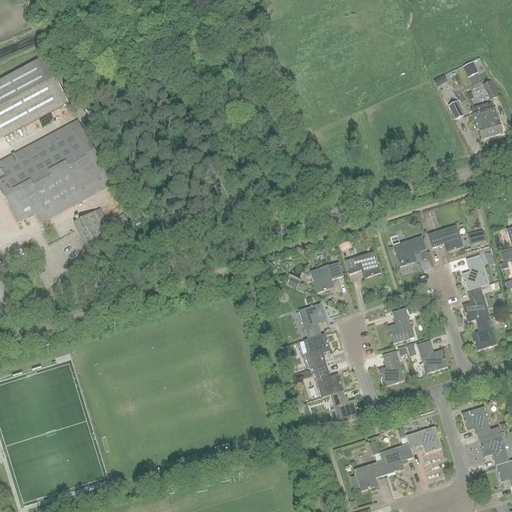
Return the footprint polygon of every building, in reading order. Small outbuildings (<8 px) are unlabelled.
[(0,141),(69,105),(44,59),(0,83),(0,141)] [(464,67),(470,79),(472,78),(475,86),(483,82),(473,62),(464,67)] [(444,77),(435,81),(437,86),(446,82),(444,77)] [(498,98),(490,82),(482,86),(490,102),(498,98)] [(464,117),(457,103),(448,107),(455,122),(464,117)] [(483,112),(490,137),(502,134),(493,104),(491,104),(489,104),(487,105),(487,104),(479,106),(481,113),(483,112)] [(481,140),(490,137),(483,112),(481,113),(479,106),(472,109),(470,111),(472,115),(471,116),(475,129),(477,128),(481,140)] [(41,225),(111,187),(77,123),(0,164),(0,190),(18,224),(36,215),(41,225)] [(93,260),(114,249),(95,214),(74,225),(93,260)] [(114,235),(130,226),(124,215),(107,223),(114,235)] [(450,253),(463,249),(456,228),(427,237),(432,251),(448,246),(450,253)] [(472,245),(487,241),(483,230),(469,235),(472,245)] [(414,256),(426,252),(421,239),(393,248),(399,269),(417,264),(414,256)] [(511,250),(501,253),(503,262),(511,260),(511,250)] [(364,281),(380,275),(373,254),(345,263),(349,277),(361,273),(364,281)] [(467,294),(481,289),(489,287),(480,258),(466,262),(470,274),(462,276),(467,294)] [(332,282),(343,278),(339,265),(310,274),(317,296),(334,290),(332,282)] [(300,282),(290,278),(287,286),(296,290),(300,282)] [(468,324),(476,322),(489,317),(481,289),(467,294),(471,305),(462,307),(468,324)] [(299,313),(307,340),(321,336),(318,325),(326,323),(320,306),(299,313)] [(393,346),(415,339),(405,310),(392,314),(397,330),(389,333),(393,346)] [(489,317),(476,322),(479,334),(471,336),(476,353),(498,347),(489,317)] [(312,371),(326,367),(322,355),(331,352),(325,335),(321,336),(307,340),(303,341),(312,371)] [(426,376),(447,369),(442,352),(434,354),(430,343),(416,347),(426,376)] [(411,357),(417,354),(413,345),(407,347),(411,357)] [(383,390),(405,383),(395,353),(382,358),(386,370),(378,372),(383,390)] [(329,397),(343,393),(338,376),(330,378),(326,367),(312,371),(321,400),(329,397)] [(343,393),(329,397),(338,426),(360,419),(355,402),(347,404),(343,393)] [(492,438),(500,435),(498,429),(490,431),(483,409),(462,416),(467,433),(474,431),(478,443),(478,442),(492,438)] [(408,446),(411,452),(426,447),(429,455),(442,451),(435,429),(406,438),(408,446)] [(496,468),(509,464),(500,435),(492,438),(478,442),(483,459),(492,456),(496,468)] [(404,471),(401,463),(413,459),(411,452),(408,446),(380,455),(387,477),(404,471)] [(375,480),(387,477),(380,455),(374,457),(376,465),(354,472),(355,477),(350,479),(354,491),(359,489),(361,494),(378,488),(375,480)] [(511,462),(509,464),(496,468),(495,468),(501,485),(509,483),(511,492),(511,462)]
